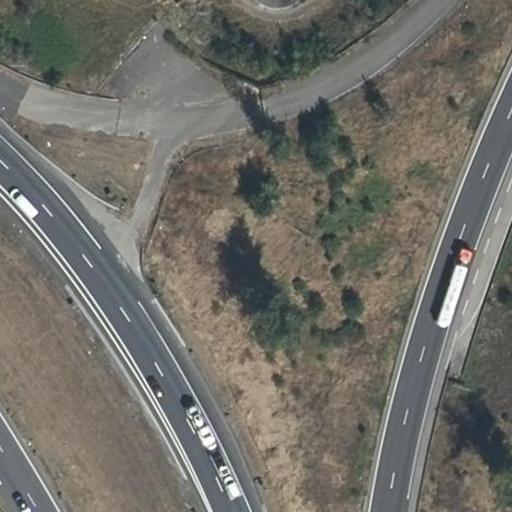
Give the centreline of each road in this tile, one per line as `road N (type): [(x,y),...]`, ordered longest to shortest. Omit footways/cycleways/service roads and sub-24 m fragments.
road 1 (motorway): [(230,511),(144,345),(70,239),(0,160)]
road 2 (motorway): [(389,511),(405,416),(443,290),(511,116)]
